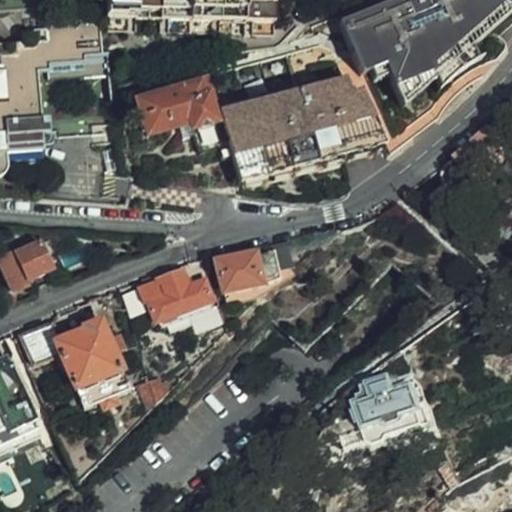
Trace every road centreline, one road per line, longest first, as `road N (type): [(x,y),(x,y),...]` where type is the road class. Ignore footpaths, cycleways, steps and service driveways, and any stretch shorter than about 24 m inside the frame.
road 1 (residential): [(511,73),(363,204),(212,242)]
road 2 (residential): [(212,242),(0,328)]
road 3 (residential): [(212,242),(201,230),(0,217)]
